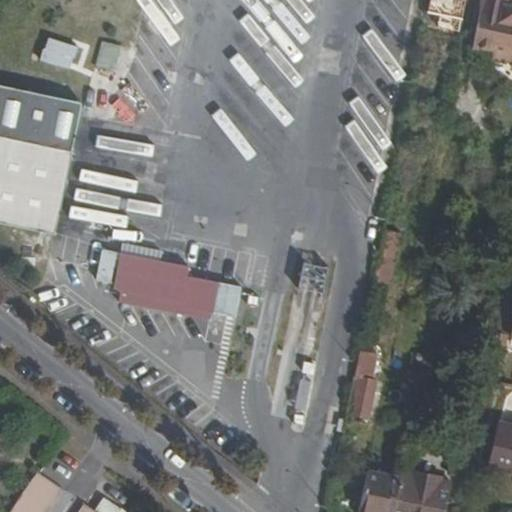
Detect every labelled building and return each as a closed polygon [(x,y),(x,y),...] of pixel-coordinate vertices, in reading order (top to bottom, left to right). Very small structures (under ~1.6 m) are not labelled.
[(488,48),(487,53),(511,58),(511,1),(505,0),(477,0),(467,44),(488,48)] [(46,35),(38,58),(69,69),(77,46),(46,35)] [(113,73),(124,48),(104,39),(92,64),(113,73)] [(0,85),(0,220),(54,232),(81,103),(0,85)] [(374,286),(392,287),(397,230),(379,229),(374,286)] [(122,242),(120,252),(161,260),(163,250),(122,242)] [(113,283),(120,252),(103,249),(97,280),(113,283)] [(161,260),(120,252),(113,283),(112,289),(121,291),(119,301),(211,319),(212,312),(218,281),(187,275),(189,266),(161,260)] [(242,286),(218,281),(212,312),(236,317),(242,286)] [(511,289),(503,287),(494,330),(504,332),(511,333),(511,289)] [(258,296),(249,295),(248,303),(258,304),(258,296)] [(504,332),(494,330),(490,348),(500,350),(504,332)] [(376,376),(359,373),(352,411),(369,414),(376,376)] [(511,424),(497,421),(487,465),(511,470),(511,424)] [(37,464),(5,511),(38,511),(60,479),(37,464)] [(411,466),(410,471),(438,476),(439,471),(411,466)] [(366,467),(358,507),(380,511),(391,511),(399,474),(366,467)] [(391,511),(444,511),(451,479),(438,476),(410,471),(400,469),(399,474),(391,511)] [(106,511),(88,500),(79,511),(106,511)]
